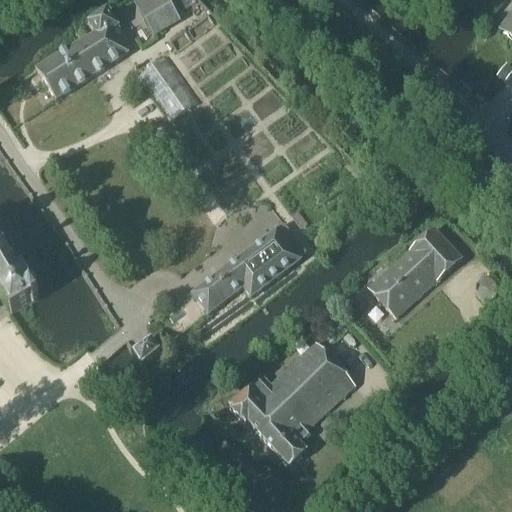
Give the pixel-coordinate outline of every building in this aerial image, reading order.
[(144,0),(134,6),(153,40),(180,24),(172,9),(187,0),(144,0)] [(78,47),(97,76),(128,56),(119,44),(127,39),(108,11),(89,24),(96,34),(78,47)] [(511,14),(498,32),(511,42),(511,14)] [(97,76),(78,47),(36,74),(55,103),(97,76)] [(167,60),(138,79),(168,123),(196,105),(167,60)] [(511,74),(511,69),(506,65),(496,78),(504,85),(511,74)] [(174,198),(165,186),(151,196),(160,208),(174,198)] [(297,243),(285,227),(192,296),(208,316),(243,290),(251,300),(301,263),(289,248),(297,243)] [(433,233),(367,292),(395,323),(436,285),(437,285),(461,263),(433,233)] [(0,297),(11,316),(25,308),(39,300),(23,273),(19,275),(0,243),(0,297)] [(159,354),(154,348),(150,342),(133,355),(141,368),(159,354)] [(289,471),(306,456),(299,448),(308,439),(305,436),(354,390),(315,347),(270,389),(265,385),(261,388),(257,385),(229,411),(244,428),(247,425),(263,442),(274,454),(289,471)]
